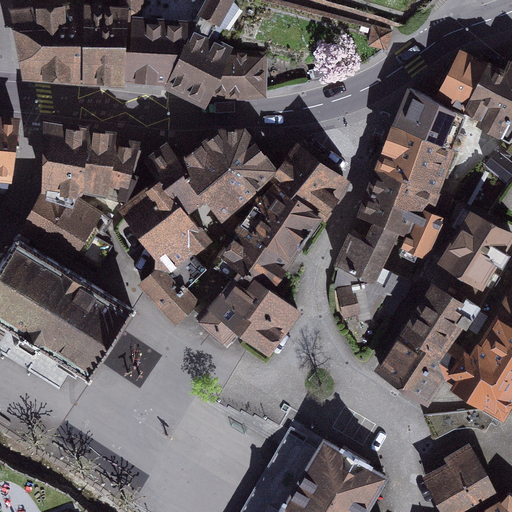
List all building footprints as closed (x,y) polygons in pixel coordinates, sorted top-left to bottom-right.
[(82,0),(86,7),(86,79),(125,78),(128,20),(141,21),(142,0),(82,0)] [(209,0),(194,26),(170,82),(184,85),(183,98),(207,101),(212,92),(225,56),(227,52),(213,40),(238,5),(233,0),(209,0)] [(86,7),(16,10),(27,74),(86,79),(86,7)] [(128,20),(125,78),(170,82),(194,26),(141,21),(128,20)] [(390,33),(370,28),(366,47),(386,51),(390,33)] [(489,68),(461,54),(451,74),(444,71),(439,83),(445,85),(439,97),(468,111),(489,68)] [(225,56),(212,92),(262,92),(263,58),(225,56)] [(489,68),(468,111),(494,124),(491,130),(508,138),(511,130),(511,64),(505,76),(489,68)] [(467,118),(412,90),(394,126),(452,151),(467,118)] [(0,119),(0,191),(6,193),(10,186),(16,121),(0,119)] [(70,202),(74,197),(84,187),(87,130),(48,126),(46,189),(70,202)] [(452,151),(394,126),(379,171),(435,194),(452,151)] [(87,130),(84,187),(91,186),(90,194),(103,198),(105,193),(116,141),(116,136),(87,130)] [(226,175),(248,200),(253,195),(250,191),(274,167),(245,130),(220,131),(204,143),(232,170),(226,175)] [(116,141),(105,193),(116,195),(125,202),(134,179),(126,177),(140,146),(116,141)] [(204,143),(181,164),(207,195),(228,221),(248,200),(226,175),(232,170),(204,143)] [(159,181),(188,213),(207,195),(181,164),(168,146),(147,163),(159,181)] [(276,186),(320,217),(324,218),(341,193),(344,182),(297,147),(273,181),(276,186)] [(379,171),(362,216),(376,222),(397,231),(410,237),(405,246),(425,256),(441,218),(429,211),(435,194),(379,171)] [(161,266),(186,292),(208,272),(193,255),(209,241),(188,213),(159,181),(126,209),(162,258),(161,266)] [(241,225),(290,259),(320,217),(276,186),(265,200),(260,198),(241,225)] [(70,202),(46,189),(23,230),(97,276),(113,246),(88,231),(99,213),(74,197),(70,202)] [(445,261),(469,278),(456,301),(464,305),(468,299),(480,306),(497,277),(489,272),(496,260),(502,262),(506,256),(500,252),(511,234),(466,210),(454,231),(462,235),(445,261)] [(376,222),(366,244),(387,254),(397,231),(376,222)] [(290,259),(241,225),(237,230),(241,234),(219,264),(233,278),(242,269),(265,287),(290,259)] [(366,244),(351,236),(336,264),(404,295),(410,283),(380,269),(387,254),(366,244)] [(132,310),(18,237),(0,264),(0,321),(88,377),(132,310)] [(132,265),(143,278),(157,267),(145,254),(132,265)] [(196,303),(186,292),(161,266),(143,283),(177,320),(196,303)] [(242,269),(233,278),(202,318),(228,341),(237,329),(267,351),(297,311),(265,287),(242,269)] [(362,285),(340,288),(344,315),(358,312),(360,319),(368,317),(362,285)] [(456,301),(429,287),(409,323),(451,344),(480,306),(468,299),(464,305),(456,301)] [(511,290),(498,317),(511,324),(511,290)] [(511,324),(498,317),(481,347),(477,347),(472,357),(464,352),(450,371),(461,379),(452,390),(501,424),(511,403),(511,324)] [(451,344),(409,323),(381,369),(428,399),(450,371),(464,352),(451,344)] [(293,440),(251,511),(376,511),(393,483),(317,439),(311,451),(293,440)] [(451,467),(476,511),(480,511),(502,500),(472,448),(448,461),(451,467)] [(476,511),(451,467),(426,480),(442,511),(476,511)] [(511,511),(511,499),(510,497),(486,511),(511,511)]
